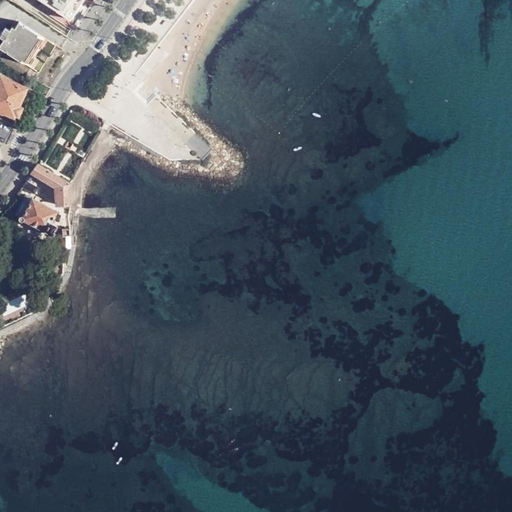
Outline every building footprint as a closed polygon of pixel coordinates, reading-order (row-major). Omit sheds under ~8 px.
[(41,0),(71,20),(84,0),(41,0)] [(8,33),(0,46),(29,64),(47,37),(21,20),(16,26),(13,25),(11,28),(6,25),(3,31),(8,33)] [(0,110),(3,112),(3,111),(15,116),(15,114),(16,115),(16,114),(18,114),(18,113),(19,113),(21,108),(20,108),(21,106),(20,106),(20,104),(20,103),(27,87),(0,75),(0,110)] [(196,135),(186,146),(203,160),(213,149),(196,135)] [(72,183),(38,164),(32,173),(55,187),(58,204),(72,203),(69,189),(72,183)] [(27,182),(24,186),(34,193),(37,189),(27,182)] [(53,220),(58,211),(32,198),(25,195),(15,216),(21,218),(20,218),(20,219),(20,220),(21,220),(21,221),(22,221),(23,221),(24,221),(25,219),(47,230),(47,231),(47,232),(48,232),(48,233),(49,233),(50,233),(50,232),(51,232),(54,234),(58,225),(53,222),(54,221),(53,220)]
